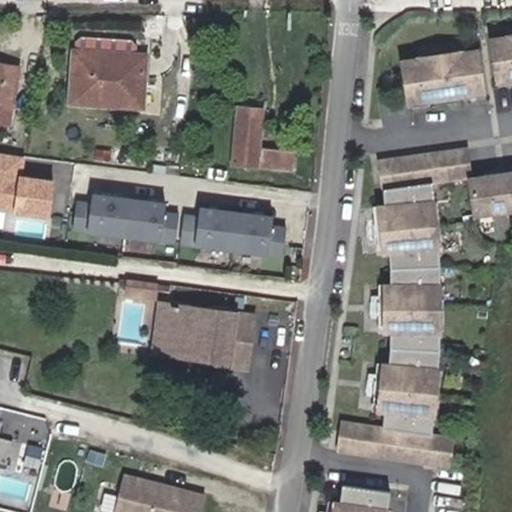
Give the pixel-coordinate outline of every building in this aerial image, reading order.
[(72,103),(144,108),(147,59),(138,58),(139,48),(134,42),(85,39),(77,44),(76,53),(72,103)] [(511,47),(509,48),(508,40),(492,43),(499,81),(511,78),(511,47)] [(485,92),(479,54),(463,56),(464,64),(420,71),(419,64),(404,67),(410,105),(430,101),(431,104),(466,98),(465,96),(485,92)] [(420,71),(464,64),(463,56),(419,64),(420,71)] [(0,125),(12,128),(22,67),(0,63),(0,125)] [(238,110),(233,165),(260,168),(264,112),(238,110)] [(268,170),(295,172),(297,153),(269,151),(268,170)] [(474,182),(470,153),(383,166),(387,194),(389,220),(384,220),(387,248),(393,248),(395,273),(395,299),(390,299),(390,327),(396,327),(396,352),(394,378),(389,377),(386,406),(392,406),(390,432),(350,427),(346,455),(457,469),(460,441),(439,438),(441,417),(433,416),(438,374),(444,374),(446,354),(446,334),(439,334),(439,291),(445,291),(445,270),(443,250),(436,251),(432,208),(438,207),(436,186),(474,182)] [(25,158),(0,154),(0,210),(50,217),(55,182),(22,178),(25,158)] [(511,176),(474,182),(480,219),(511,213),(511,176)] [(74,229),(176,243),(180,216),(165,214),(167,204),(94,194),(92,204),(78,202),(74,229)] [(436,251),(443,250),(438,207),(432,208),(436,251)] [(181,244),(284,258),(287,231),(273,229),(274,219),(201,209),(200,219),(185,217),(181,244)] [(161,304),(146,302),(140,345),(214,355),(214,351),(156,343),(161,304)] [(255,317),(161,304),(156,343),(214,351),(214,355),(249,360),(255,317)] [(0,371),(6,373),(10,357),(0,354),(0,371)] [(433,416),(441,417),(444,374),(438,374),(433,416)] [(203,495),(122,474),(112,511),(189,511),(190,510),(199,511),(203,495)] [(396,511),(399,495),(351,489),(347,511),(396,511)]
